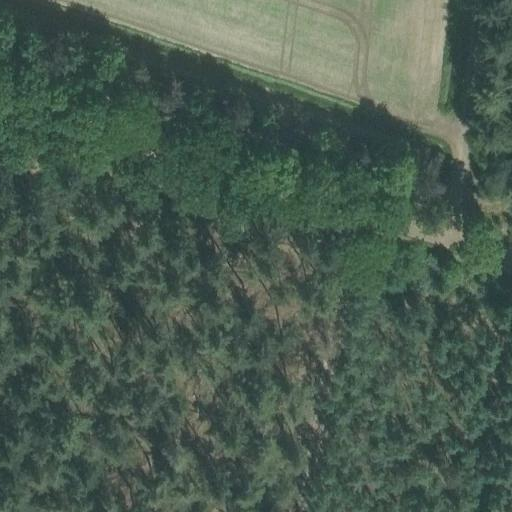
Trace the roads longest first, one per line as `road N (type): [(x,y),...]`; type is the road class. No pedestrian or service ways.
road 1 (track): [(511,264),(0,100)]
road 2 (track): [(325,208),(273,511)]
road 3 (track): [(418,235),(450,0)]
